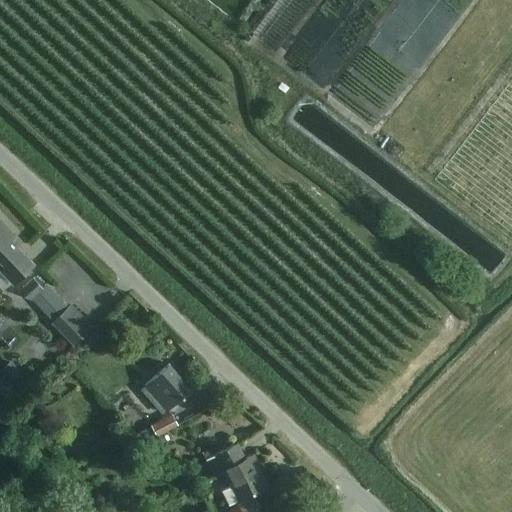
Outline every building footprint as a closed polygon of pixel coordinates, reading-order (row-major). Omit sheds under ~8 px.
[(0,266),(13,280),(32,262),(10,238),(14,233),(0,218),(0,266)] [(32,279),(22,288),(31,298),(41,289),(32,279)] [(80,337),(92,325),(71,303),(52,320),(74,342),(80,337)] [(92,325),(80,337),(87,345),(100,333),(92,325)] [(177,401),(191,387),(151,344),(125,368),(133,377),(130,380),(162,415),(172,405),(174,407),(179,403),(177,401)] [(12,363),(0,374),(0,379),(6,386),(16,376),(21,372),(12,363)] [(156,435),(178,424),(173,413),(150,424),(156,435)] [(235,445),(206,460),(215,478),(221,475),(227,487),(221,490),(229,507),(236,503),(265,488),(249,457),(243,460),(235,445)] [(252,496),(236,504),(241,511),(251,511),(259,507),(252,496)]
